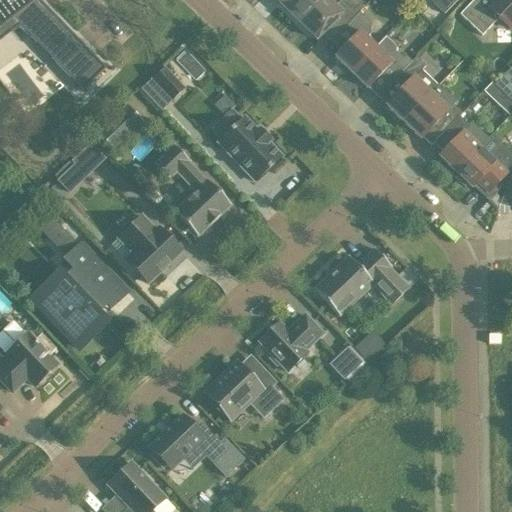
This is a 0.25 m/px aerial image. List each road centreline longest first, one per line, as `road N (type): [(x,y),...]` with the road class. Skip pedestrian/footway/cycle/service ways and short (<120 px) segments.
road 1 (residential): [(21,511),(378,175)]
road 2 (unclassified): [(464,511),(459,253)]
road 3 (unclassified): [(378,175),(209,13)]
